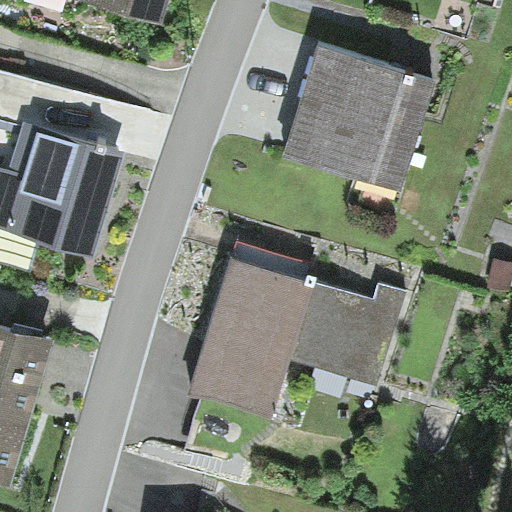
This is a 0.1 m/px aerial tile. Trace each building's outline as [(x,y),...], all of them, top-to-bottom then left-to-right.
[(72,0),(162,26),(169,0),(72,0)] [(321,48),(284,161),(395,197),(432,83),(398,73),(321,48)] [(0,167),(0,230),(90,258),(116,175),(122,155),(30,127),(16,173),(0,167)] [(237,246),(191,380),(267,406),(289,344),(375,373),(406,283),(381,274),(375,293),(272,258),(237,246)] [(0,306),(0,463),(10,466),(28,403),(52,321),(0,306)] [(203,411),(197,450),(245,457),(251,418),(203,411)]
